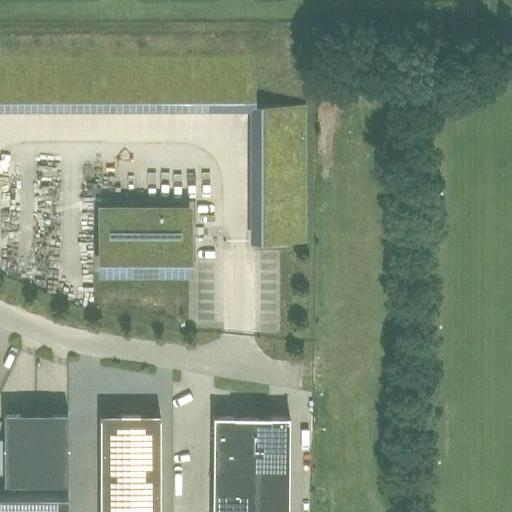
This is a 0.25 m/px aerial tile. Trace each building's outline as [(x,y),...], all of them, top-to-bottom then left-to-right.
[(0,104),(254,104),(254,54),(0,54),(0,104)] [(303,241),(303,104),(254,104),(254,241),(303,241)] [(187,209),(100,209),(100,253),(143,253),(143,260),(187,260),(187,209)] [(67,411),(3,411),(3,441),(3,471),(3,482),(67,482),(67,411)] [(159,511),(159,412),(99,412),(98,511),(159,511)] [(283,511),(283,412),(207,412),(206,511),(283,511)] [(67,511),(67,495),(0,494),(0,511),(67,511)]
